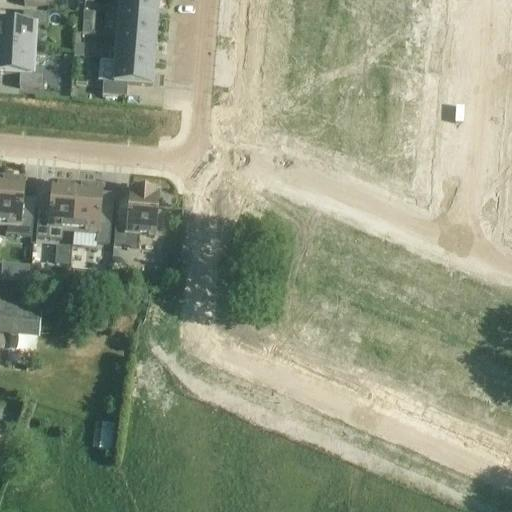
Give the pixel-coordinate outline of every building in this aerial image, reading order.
[(23,0),(23,8),(48,10),(48,0),(23,0)] [(119,0),(119,16),(156,20),(158,0),(119,0)] [(0,26),(0,50),(33,53),(34,29),(46,29),(47,16),(22,14),(22,28),(0,26)] [(119,16),(117,39),(155,42),(156,20),(119,16)] [(81,36),(82,36),(90,37),(91,25),(82,24),(81,36)] [(117,39),(115,62),(153,65),(155,42),(117,39)] [(83,47),(74,46),(73,59),(82,59),(83,47)] [(33,53),(0,50),(0,75),(19,77),(18,90),(43,91),(44,78),(32,78),(33,53)] [(153,65),(115,62),(113,85),(102,84),(101,97),(126,99),(127,87),(151,89),(153,65)] [(4,159),(4,174),(27,173),(27,159),(4,159)] [(23,184),(0,182),(0,230),(6,231),(5,238),(31,240),(33,213),(21,212),(23,184)] [(77,189),(53,187),(50,214),(38,213),(35,241),(61,243),(62,235),(73,236),(77,189)] [(101,191),(77,189),(73,236),(96,238),(96,246),(109,247),(111,220),(99,218),(101,191)] [(113,248),(138,250),(139,237),(154,239),(158,196),(153,196),(153,194),(135,193),(135,194),(130,194),(128,221),(115,220),(113,248)] [(0,337),(39,341),(42,307),(0,303),(0,337)]
